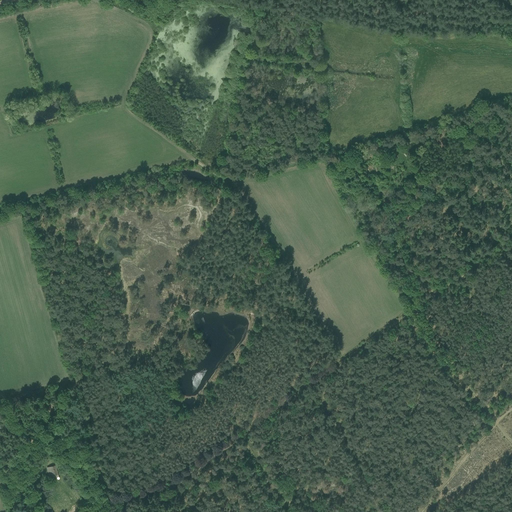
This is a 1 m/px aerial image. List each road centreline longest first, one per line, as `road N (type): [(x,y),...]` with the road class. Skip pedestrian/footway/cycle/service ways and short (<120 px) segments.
road 1 (track): [(511,237),(171,481),(75,511)]
road 2 (track): [(23,213),(108,498)]
road 3 (track): [(250,322),(270,318),(385,511)]
road 4 (track): [(511,442),(405,315)]
road 5 (track): [(511,408),(416,511)]
